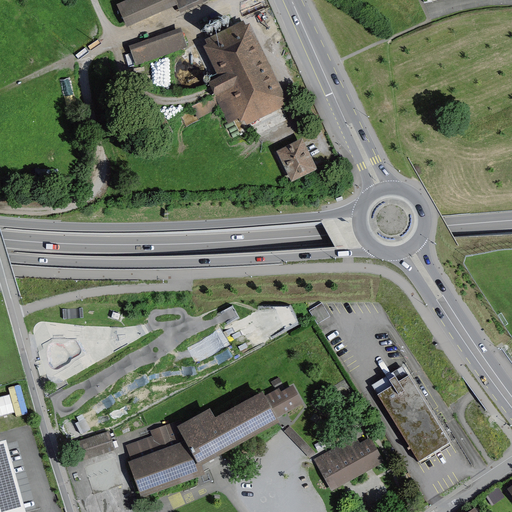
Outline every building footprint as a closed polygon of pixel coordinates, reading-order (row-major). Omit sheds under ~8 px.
[(127,0),(115,6),(126,30),(177,8),(179,11),(204,0),(127,0)] [(249,21),(203,42),(222,82),(211,87),(233,135),(290,109),(249,21)] [(187,49),(181,31),(130,48),(136,67),(187,49)] [(215,98),(193,111),(198,120),(221,108),(215,98)] [(317,172),(302,141),(277,154),(292,184),(317,172)] [(227,319),(239,312),(233,302),(222,309),(227,319)] [(322,303),(309,311),(317,324),(330,316),(322,303)] [(222,326),(189,347),(198,361),(231,341),(222,326)] [(393,386),(377,395),(409,447),(407,448),(408,450),(411,449),(419,462),(434,453),(435,454),(441,451),(440,449),(450,443),(453,441),(443,425),(440,427),(409,376),(399,382),(395,376),(389,380),(393,386)] [(264,399),(273,414),(281,410),(283,413),(300,403),(292,388),(279,395),(277,391),(264,399)] [(11,391),(0,393),(0,412),(15,409),(11,391)] [(186,438),(200,463),(276,421),(273,414),(264,399),(262,396),(215,422),(208,412),(182,427),(181,427),(186,438)] [(203,472),(200,463),(186,438),(181,427),(182,427),(180,422),(152,432),(154,436),(131,445),(137,462),(132,464),(143,494),(203,472)] [(290,427),(285,431),(311,458),(315,454),(290,427)] [(115,450),(109,433),(78,443),(84,460),(115,450)] [(355,439),(317,460),(333,488),(381,461),(370,440),(359,446),(355,439)] [(22,511),(4,445),(0,445),(0,511),(22,511)]
